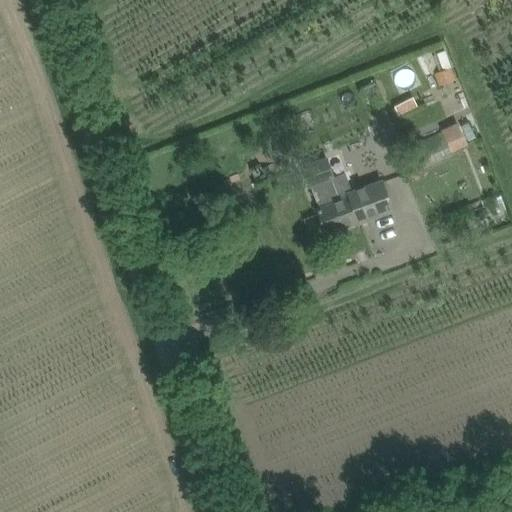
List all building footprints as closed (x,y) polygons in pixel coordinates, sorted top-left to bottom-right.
[(450,67),(435,73),(440,86),(456,80),(450,67)] [(407,147),(416,168),(451,152),(442,131),(407,147)] [(317,211),(323,229),(325,234),(357,222),(358,225),(394,212),(383,180),(349,194),(350,197),(341,201),(331,178),(333,178),(325,159),(302,169),(308,188),(310,187),(318,210),(317,211)] [(261,168),(253,171),(256,179),(265,175),(261,168)] [(474,219),(469,205),(447,214),(453,228),(474,219)]
